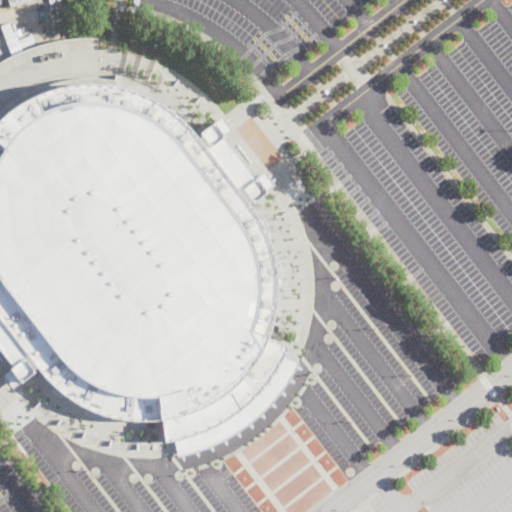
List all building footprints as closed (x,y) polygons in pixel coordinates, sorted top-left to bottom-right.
[(7,41),(1,26),(9,23),(15,37),(7,41)] [(35,42),(21,48),(18,41),(32,35),(35,42)] [(180,119),(197,137),(220,118),(272,186),(250,205),(269,239),(276,268),(278,286),(273,323),(265,335),(288,347),(283,357),(265,385),(244,407),(223,420),(202,431),(175,440),(165,441),(162,420),(142,421),(120,419),(106,415),(74,401),(54,387),(38,368),(22,383),(0,354),(0,121),(8,114),(28,101),(12,56),(46,43),(73,39),(100,38),(103,85),(121,87),(149,97),(180,119)] [(0,121),(0,62),(12,56),(28,101),(8,114),(0,121)] [(208,446),(178,456),(175,440),(202,431),(223,420),(244,407),(265,385),(283,357),(298,363),(286,383),(257,417),(237,433),(208,446)]
